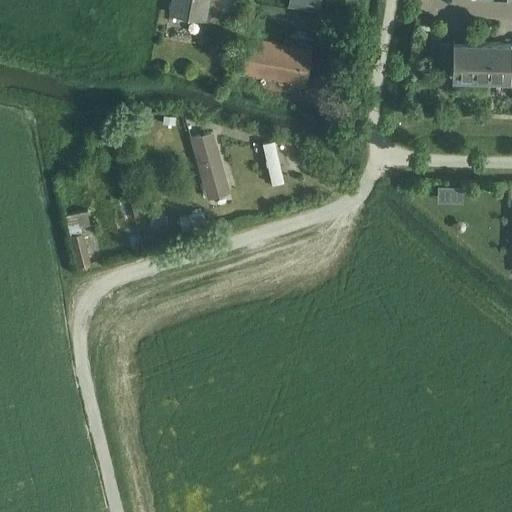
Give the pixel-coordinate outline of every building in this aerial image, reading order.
[(209,21),(212,0),(174,0),(172,14),(209,21)] [(288,0),(287,7),(318,12),(318,13),(326,14),(328,6),(319,5),(320,0),(288,0)] [(314,49),(311,49),(312,38),(289,34),(287,45),(246,38),(240,72),(308,84),(314,49)] [(487,79),(488,42),(439,41),(439,65),(452,65),(451,78),(487,79)] [(511,79),(511,52),(510,53),(510,43),(488,42),(487,79),(509,79),(511,79)] [(163,115),(162,124),(174,125),(175,116),(163,115)] [(229,192),(212,131),(190,137),(207,198),(229,192)] [(274,141),(261,144),(271,186),(283,183),(274,141)] [(188,213),(206,209),(204,200),(186,204),(188,213)] [(64,215),(77,267),(90,263),(82,232),(81,232),(80,226),(90,223),(85,205),(69,209),(70,214),(64,215)] [(203,212),(177,220),(180,230),(206,223),(203,212)]
